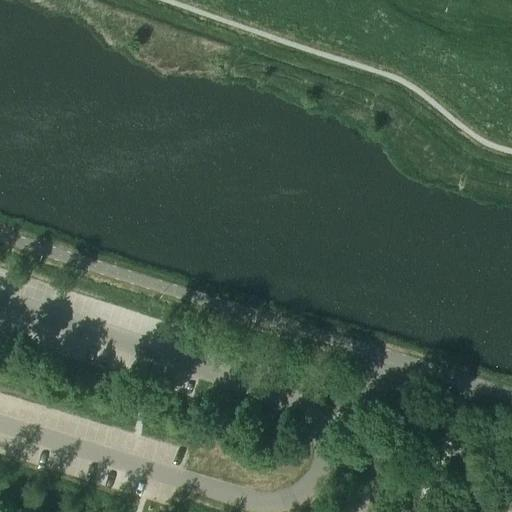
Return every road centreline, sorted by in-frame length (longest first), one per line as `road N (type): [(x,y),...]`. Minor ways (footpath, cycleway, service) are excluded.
road 1 (unclassified): [(0,301),(286,394),(337,450)]
road 2 (unclassified): [(0,422),(268,503),(307,489),(337,450)]
road 3 (unclassified): [(511,396),(388,356)]
